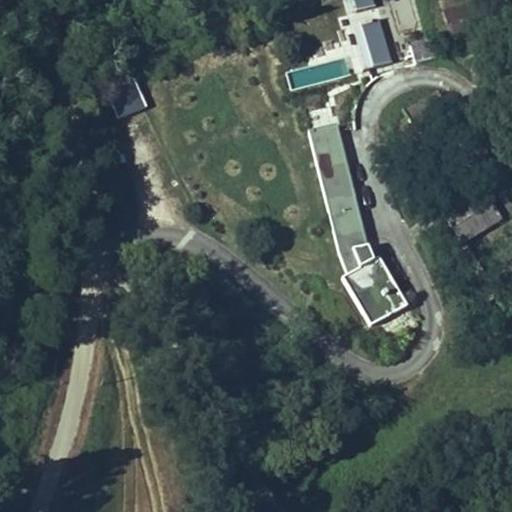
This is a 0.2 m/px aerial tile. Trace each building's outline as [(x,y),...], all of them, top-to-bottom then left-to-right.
[(389,64),(371,0),(345,0),(365,71),(389,64)] [(475,38),(463,0),(448,0),(462,43),(475,38)] [(431,40),(410,47),(415,64),(436,58),(431,40)] [(291,86),(348,80),(346,58),(288,64),(291,86)] [(135,80),(106,92),(117,119),(146,107),(135,80)] [(406,121),(393,129),(443,206),(458,196),(413,129),(448,107),(438,93),(403,115),(406,121)] [(483,190),(443,217),(457,239),(446,247),(485,306),(497,299),(503,308),(511,301),(511,187),(505,176),(464,114),(452,123),(492,185),(511,215),(511,281),(494,294),(462,245),(501,218),(483,190)] [(336,126),(308,133),(338,257),(346,277),(372,262),(369,255),(367,249),(336,126)] [(373,252),(369,255),(372,262),(377,259),(373,252)] [(338,257),(332,259),(340,281),(346,277),(338,257)] [(346,277),(340,281),(369,329),(406,307),(377,259),(372,262),(346,277)]
